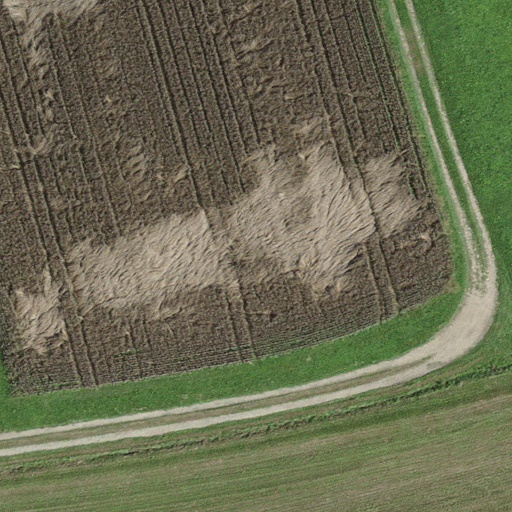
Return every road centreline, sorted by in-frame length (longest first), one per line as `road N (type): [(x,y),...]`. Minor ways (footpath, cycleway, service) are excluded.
road 1 (track): [(511,276),(468,361),(0,434)]
road 2 (track): [(426,0),(511,263)]
